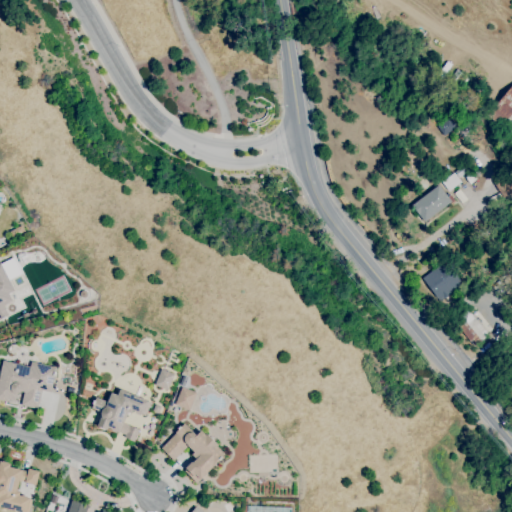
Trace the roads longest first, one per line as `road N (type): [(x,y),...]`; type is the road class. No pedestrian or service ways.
road 1 (tertiary): [(495,419),(317,199),(301,142)]
road 2 (residential): [(77,0),(155,123),(189,145),(253,155),(301,142)]
road 3 (residential): [(0,428),(106,462),(159,495)]
road 4 (secondary): [(301,142),(279,0)]
